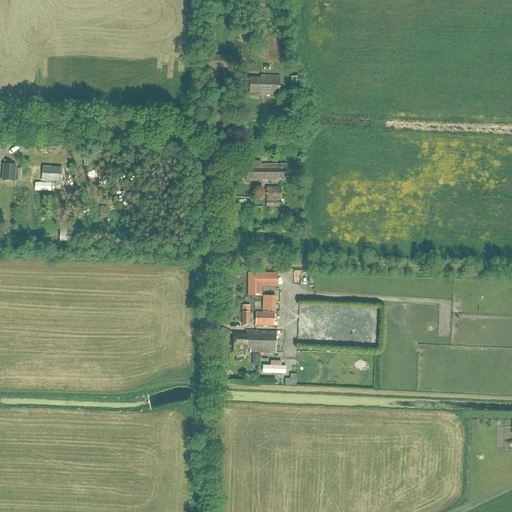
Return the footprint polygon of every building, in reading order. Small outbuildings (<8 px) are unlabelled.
[(238,57),(224,57),(224,68),(237,68),(238,57)] [(278,96),(279,77),(261,76),(260,79),(250,78),(249,97),(259,97),(260,95),(278,96)] [(299,89),(300,78),(292,77),(291,89),(299,89)] [(293,170),(287,171),(287,165),(260,165),(260,162),(246,162),(246,181),(287,181),(287,179),(293,179),(293,170)] [(3,163),(2,179),(14,180),(15,164),(3,163)] [(266,208),(281,208),(281,187),(266,187),(266,208)] [(277,285),(277,274),(248,274),(248,297),(258,297),(259,284),(277,285)] [(263,296),(262,312),(275,312),(276,297),(263,296)] [(255,326),(274,327),(274,314),(255,313),(255,326)] [(276,332),(246,332),(246,335),(234,335),(233,350),(250,350),(250,353),(275,354),(276,332)]
